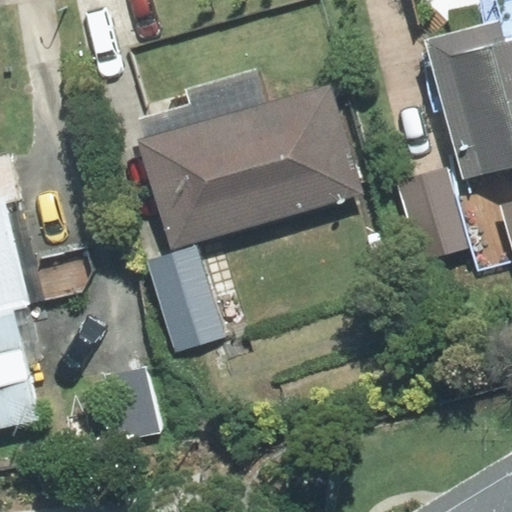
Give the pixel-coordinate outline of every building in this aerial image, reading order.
[(511,162),(511,34),(454,49),(485,170),(511,162)] [(174,244),(365,188),(333,74),(141,128),(174,244)] [(0,426),(44,416),(19,303),(32,301),(10,200),(22,197),(12,152),(0,154),(0,426)] [(472,245),(447,160),(396,174),(420,259),(472,245)] [(200,237),(151,252),(180,351),(229,337),(200,237)] [(166,418),(151,363),(108,374),(123,431),(166,418)] [(511,511),(511,443),(398,511),(511,511)]
